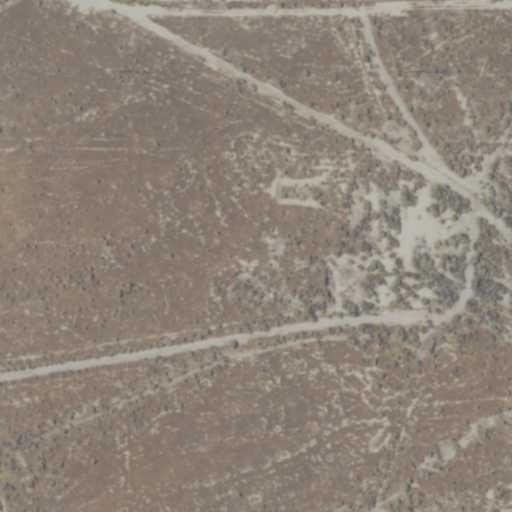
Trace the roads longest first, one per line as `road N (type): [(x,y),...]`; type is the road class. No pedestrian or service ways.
road 1 (residential): [(511,338),(482,302),(474,197),(107,0)]
road 2 (residential): [(0,380),(326,325),(490,315)]
